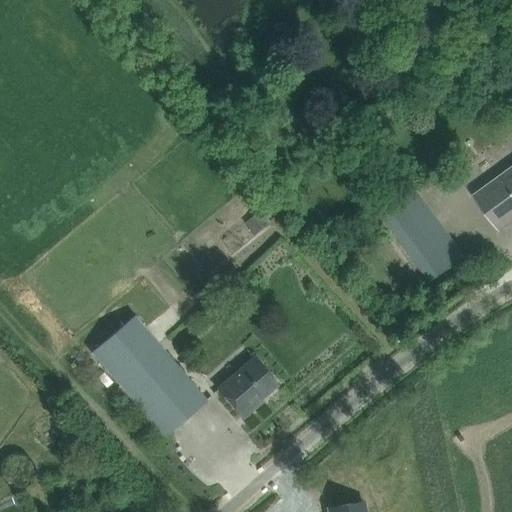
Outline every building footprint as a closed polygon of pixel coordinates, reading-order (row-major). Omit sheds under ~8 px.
[(511,169),(474,197),(498,230),(511,220),(511,169)] [(376,214),(426,283),(462,256),(419,196),(425,191),(417,180),(410,185),(413,188),(376,214)] [(164,436),(207,400),(134,315),(92,351),(164,436)] [(259,399),(277,384),(254,357),(218,389),(242,417),(255,406),(254,405),(260,400),(259,399)] [(23,456),(9,472),(28,488),(42,471),(23,456)] [(366,511),(364,500),(329,507),(329,511),(366,511)]
